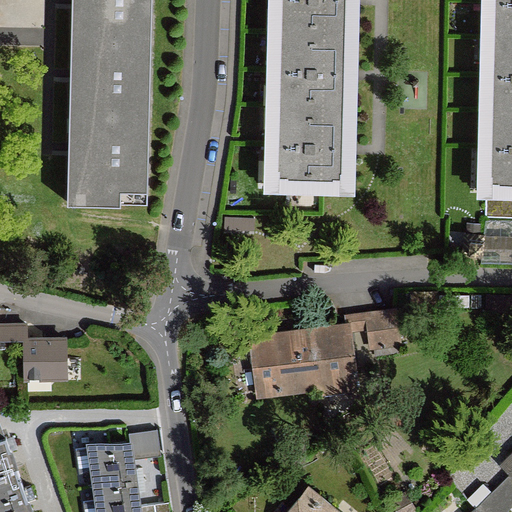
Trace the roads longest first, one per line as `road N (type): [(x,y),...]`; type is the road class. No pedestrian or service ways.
road 1 (residential): [(172,296),(369,278),(511,277)]
road 2 (residential): [(172,296),(205,82),(209,0)]
road 3 (residential): [(188,511),(168,330)]
road 4 (residential): [(0,290),(168,330)]
